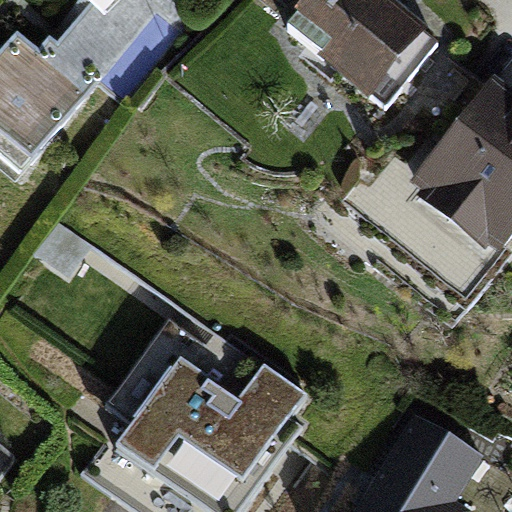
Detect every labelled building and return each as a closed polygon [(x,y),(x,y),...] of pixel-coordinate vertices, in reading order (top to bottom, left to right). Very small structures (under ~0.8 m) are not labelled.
[(75,0),(83,7),(50,46),(43,40),(32,53),(9,33),(0,44),(0,150),(21,167),(90,84),(118,109),(190,27),(161,0),(75,0)] [(381,0),(320,0),(294,33),(325,57),(317,67),(381,117),(438,44),(381,0)] [(511,103),(488,84),(405,190),(496,262),(511,242),(511,103)] [(181,337),(106,444),(202,511),(234,511),(300,421),(181,337)] [(415,412),(352,511),(477,511),(465,504),(493,459),(415,412)]
